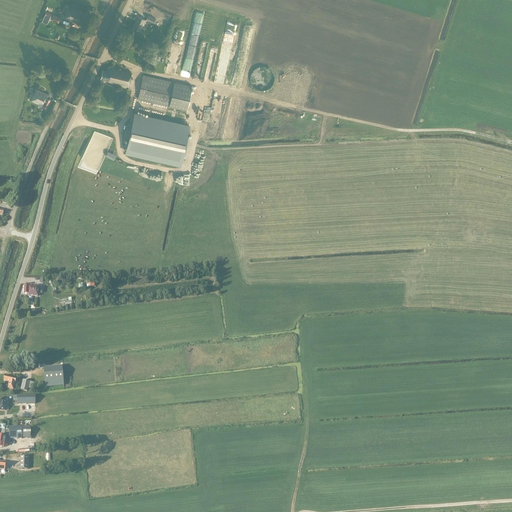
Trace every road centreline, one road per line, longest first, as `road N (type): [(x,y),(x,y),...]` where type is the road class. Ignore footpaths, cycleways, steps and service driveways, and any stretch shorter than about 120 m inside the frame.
road 1 (track): [(106,0),(29,165),(0,259)]
road 2 (unclassified): [(32,238),(54,164),(130,0)]
